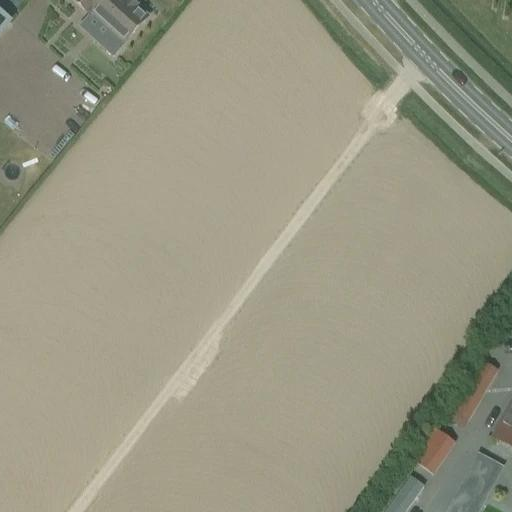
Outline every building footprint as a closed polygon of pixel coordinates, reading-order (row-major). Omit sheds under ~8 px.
[(148,19),(126,0),(71,0),(70,1),(90,19),(92,17),(124,46),(148,19)] [(0,41),(13,25),(0,15),(0,41)] [(480,357),(450,408),(468,419),(498,368),(480,357)] [(511,408),(496,437),(511,446),(511,408)] [(456,441),(435,427),(412,460),(432,474),(456,441)] [(447,511),(476,511),(500,467),(479,455),(447,511)] [(406,511),(425,485),(411,476),(385,511),(406,511)]
